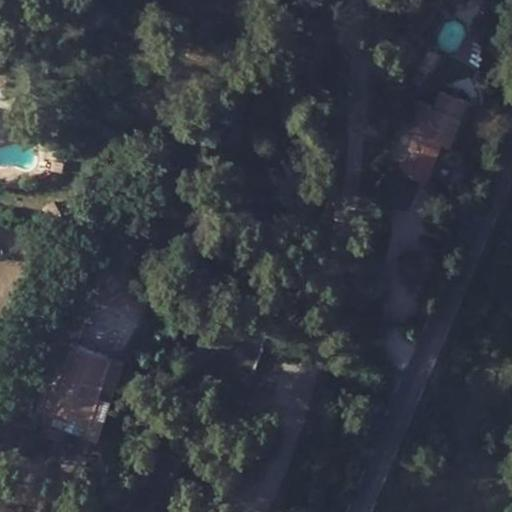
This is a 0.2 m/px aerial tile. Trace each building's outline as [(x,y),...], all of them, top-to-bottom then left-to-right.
[(436,102),(460,111),(466,97),(442,88),(436,102)] [(460,111),(436,102),(435,104),(415,97),(405,124),(417,129),(402,168),(421,176),(422,172),(427,174),(439,144),(446,147),(460,111)] [(123,261),(110,270),(118,281),(130,272),(123,261)] [(56,339),(41,387),(49,389),(46,405),(45,412),(53,415),(50,423),(96,438),(108,397),(96,393),(107,354),(56,339)] [(108,397),(120,358),(107,354),(96,393),(108,397)] [(49,389),(41,387),(35,409),(45,412),(46,405),(49,389)]
